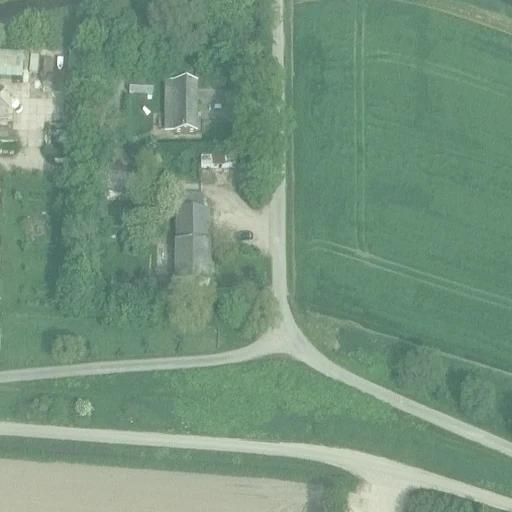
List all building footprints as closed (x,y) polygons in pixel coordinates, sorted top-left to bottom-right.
[(224,40),(224,51),(239,52),(240,40),(224,40)] [(173,133),(196,133),(196,85),(165,84),(165,113),(173,113),(173,133)] [(238,157),(200,156),(200,168),(238,168),(238,157)] [(202,197),(174,197),(174,213),(202,214),(202,197)] [(207,287),(208,214),(202,214),(174,213),(174,273),(153,273),(152,306),(174,306),(174,286),(207,287)] [(110,284),(108,296),(149,302),(151,290),(110,284)]
